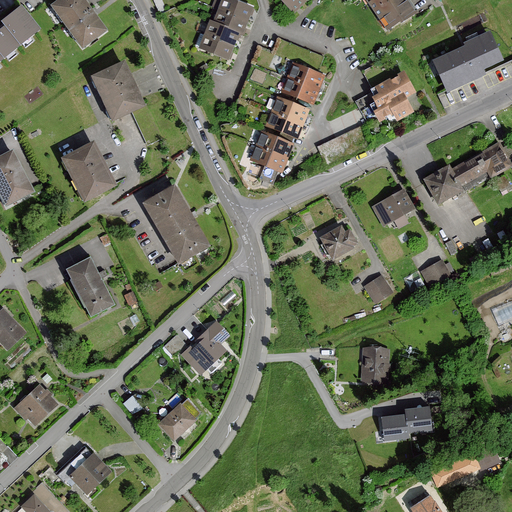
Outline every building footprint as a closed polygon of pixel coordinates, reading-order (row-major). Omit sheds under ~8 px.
[(85,0),(55,0),(49,4),(82,48),(107,29),(85,0)] [(252,11),(220,0),(219,0),(210,26),(206,24),(195,54),(226,65),(236,37),(242,39),(252,11)] [(307,0),(273,0),(294,17),(307,0)] [(365,0),(388,30),(400,22),(402,25),(419,12),(410,0),(365,0)] [(0,61),(41,28),(22,5),(0,21),(0,61)] [(469,48),(435,62),(447,90),(485,74),(482,69),(502,60),(490,32),(466,43),(469,48)] [(141,110),(119,65),(86,80),(108,126),(141,110)] [(323,78),(290,66),(279,97),(312,109),(323,78)] [(413,97),(401,75),(371,91),(374,97),(368,100),(375,112),(371,114),(376,125),(391,118),(394,125),(412,116),(404,101),(413,97)] [(309,112),(275,100),(264,131),(298,143),(309,112)] [(366,144),(360,130),(315,151),(321,164),(366,144)] [(293,147),(260,135),(249,166),(282,178),(293,147)] [(115,185),(93,143),(64,158),(86,200),(115,185)] [(510,170),(497,145),(449,172),(447,168),(420,183),(434,209),(461,194),(458,190),(484,175),(488,183),(510,170)] [(32,191),(12,152),(0,157),(0,190),(7,204),(32,191)] [(208,245),(174,187),(145,204),(179,262),(208,245)] [(411,212),(401,193),(369,210),(379,230),(411,212)] [(342,236),(338,229),(316,241),(329,264),(352,252),(350,250),(354,248),(346,234),(342,236)] [(463,252),(456,240),(446,245),(452,258),(463,252)] [(113,303),(90,259),(68,270),(91,314),(113,303)] [(449,278),(441,263),(421,274),(430,289),(449,278)] [(391,294),(380,279),(362,291),(373,306),(391,294)] [(232,304),(225,296),(220,301),(226,308),(232,304)] [(24,334),(1,310),(0,310),(0,348),(5,353),(24,334)] [(224,354),(219,349),(220,344),(206,331),(179,358),(199,379),(224,354)] [(184,348),(175,339),(164,350),(172,359),(184,348)] [(387,382),(388,350),(364,349),(363,381),(387,382)] [(57,407),(37,386),(11,411),(23,423),(27,420),(35,429),(57,407)] [(145,408),(135,396),(122,407),(132,419),(145,408)] [(194,423),(176,406),(155,428),(173,444),(194,423)] [(406,417),(383,420),(386,440),(408,437),(408,432),(431,430),(429,409),(406,412),(406,417)] [(111,472),(92,453),(90,455),(85,449),(57,476),(65,483),(72,477),(88,493),(111,472)] [(444,474),(449,486),(477,473),(472,461),(444,474)] [(437,511),(426,496),(405,511),(437,511)] [(44,511),(30,497),(18,509),(20,511),(44,511)]
